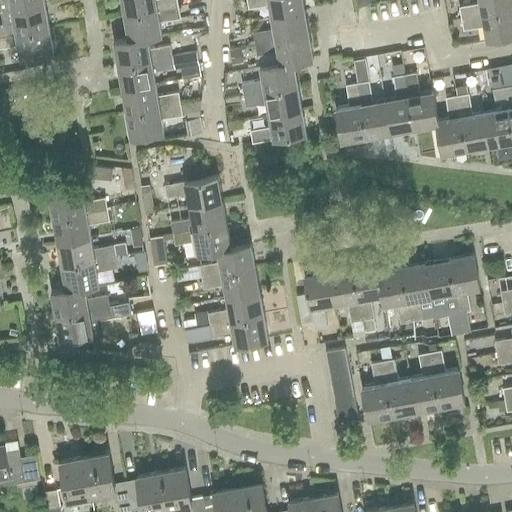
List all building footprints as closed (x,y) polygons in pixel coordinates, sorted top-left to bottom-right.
[(46,3),(45,0),(6,0),(8,10),(46,3)] [(122,0),(125,15),(179,5),(178,0),(122,0)] [(305,10),(303,0),(247,0),(249,7),(270,4),(272,16),(305,10)] [(511,8),(511,0),(480,0),(480,2),(460,6),(462,18),(511,8)] [(0,35),(50,27),(46,3),(8,10),(10,22),(0,23),(0,35)] [(181,17),(179,5),(125,15),(129,37),(129,38),(148,35),(148,36),(163,34),(160,21),(181,17)] [(511,33),(511,8),(462,18),(464,29),(485,25),(487,38),(511,33)] [(309,34),(305,10),(272,16),(274,28),(254,32),(256,43),(309,34)] [(54,51),(50,27),(0,35),(0,47),(19,44),(21,57),(54,51)] [(314,58),(309,34),(256,43),(258,55),(278,51),(280,62),(281,64),(294,61),(294,62),(314,58)] [(150,48),(148,36),(148,35),(129,38),(129,37),(114,40),(119,65),(173,55),(171,44),(150,48)] [(171,46),(173,55),(181,54),(180,44),(171,46)] [(241,47),(230,49),(233,65),(244,63),(241,47)] [(181,54),(173,55),(175,67),(199,63),(199,61),(197,51),(181,54)] [(175,67),(173,55),(119,65),(123,89),(156,83),(154,71),(175,67)] [(298,84),(294,62),(294,61),(281,64),(280,62),(261,66),(263,79),(242,83),(244,94),(298,84)] [(511,63),(504,65),(502,65),(505,86),(511,85),(511,63)] [(200,65),(182,68),(183,79),(202,76),(200,65)] [(490,67),(494,88),(505,86),(502,65),(500,66),(490,67)] [(404,67),(393,69),(394,76),(405,74),(404,67)] [(391,131),(385,98),(373,100),(368,72),(358,73),(359,82),(358,82),(367,136),(391,131)] [(439,119),(433,90),(420,92),(417,72),(405,74),(415,127),(437,123),(438,123),(438,120),(439,119)] [(405,74),(394,76),(397,96),(385,98),(391,131),(415,127),(405,74)] [(367,136),(358,82),(346,84),(350,104),(337,107),(343,140),(367,136)] [(158,95),(156,83),(123,89),(127,112),(181,103),(179,91),(158,95)] [(302,108),(298,84),(244,94),(246,105),(267,102),(269,114),(302,108)] [(511,140),(511,126),(505,86),(494,88),(497,109),(485,111),(491,144),(511,140)] [(491,144),(485,111),(473,113),(469,93),(458,95),(467,148),(491,144)] [(467,148),(458,95),(446,97),(450,117),(439,119),(438,120),(438,123),(437,123),(443,153),(467,148)] [(202,99),(181,103),(183,114),(191,113),(192,117),(201,116),(202,99)] [(162,118),(183,114),(181,103),(127,112),(131,136),(165,131),(162,118)] [(307,133),(302,108),(269,114),(271,126),(251,130),(253,142),(307,133)] [(95,165),(93,178),(113,180),(115,167),(95,165)] [(188,193),(190,205),(223,199),(219,174),(165,184),(167,197),(188,193)] [(108,208),(106,197),(85,200),(83,187),(49,193),(54,218),(108,208)] [(227,223),(223,199),(190,205),(192,217),(172,221),(174,232),(227,223)] [(91,235),(89,223),(110,219),(108,208),(54,218),(58,241),(91,235)] [(232,246),(231,245),(227,223),(174,232),(176,244),(196,240),(199,253),(218,250),(218,248),(232,246)] [(116,255),(114,244),(94,248),(91,235),(58,241),(62,265),(116,255)] [(167,260),(163,235),(150,237),(154,262),(167,260)] [(126,242),(114,244),(116,255),(128,253),(126,242)] [(251,242),(231,245),(232,246),(218,248),(218,250),(220,261),(200,265),(202,276),(256,266),(251,242)] [(139,273),(149,271),(145,250),(135,252),(139,273)] [(474,253),(450,258),(460,312),(471,309),(467,289),(480,287),(474,253)] [(98,270),(118,267),(116,255),(62,265),(67,288),(85,284),(85,286),(100,283),(98,270)] [(460,312),(450,258),(426,262),(432,295),(444,293),(448,314),(460,312)] [(379,271),(380,271),(378,261),(353,265),(363,319),(375,317),(371,296),(382,294),(383,294),(379,271)] [(420,297),(432,295),(426,262),(403,266),(412,320),(422,318),(424,318),(420,297)] [(363,319),(353,265),(330,269),(336,303),(348,300),(352,321),(363,319)] [(260,290),(256,266),(202,276),(204,288),(225,284),(227,296),(260,290)] [(403,266),(380,271),(379,271),(383,294),(382,294),(384,304),(397,302),(401,322),(412,320),(403,266)] [(336,303),(330,269),(305,274),(309,292),(297,295),(303,323),(314,321),(315,328),(327,325),(324,305),(336,303)] [(110,305),(108,294),(87,297),(85,286),(85,284),(67,288),(52,290),(56,315),(110,305)] [(511,288),(501,290),(503,301),(511,299),(511,288)] [(264,313),(260,290),(227,296),(229,308),(209,312),(211,323),(264,313)] [(102,332),(100,319),(132,313),(130,301),(110,305),(56,315),(61,339),(102,332)] [(473,330),(469,310),(460,312),(463,331),(473,330)] [(209,312),(195,314),(197,326),(211,323),(209,312)] [(460,312),(449,314),(452,333),(463,331),(460,312)] [(269,338),(264,313),(211,323),(213,335),(233,331),(236,344),(269,338)] [(424,327),(422,318),(412,320),(415,333),(421,332),(424,327)] [(198,326),(197,326),(186,328),(188,341),(201,339),(198,326)] [(511,348),(511,336),(495,340),(497,352),(511,348)] [(161,340),(141,338),(124,351),(163,355),(161,340)] [(348,358),(345,343),(325,347),(328,362),(348,358)] [(391,347),(381,348),(383,360),(393,358),(391,347)] [(511,348),(497,352),(499,363),(511,360),(511,348)] [(442,349),(431,351),(441,405),(465,401),(459,367),(446,370),(442,349)] [(441,405),(431,351),(419,354),(423,374),(411,376),(417,410),(441,405)] [(350,370),(348,358),(328,362),(330,374),(350,370)] [(417,410),(411,376),(399,379),(395,358),(393,358),(383,360),(393,414),(417,410)] [(393,414),(383,360),(372,362),(376,383),(363,385),(369,419),(393,414)] [(352,382),(350,370),(330,374),(332,385),(352,382)] [(354,394),(352,382),(332,385),(335,397),(354,394)] [(511,398),(511,385),(503,387),(505,399),(511,398)] [(357,405),(354,394),(335,397),(337,409),(357,405)] [(501,412),(507,410),(505,399),(499,401),(501,412)] [(359,417),(357,405),(337,409),(339,421),(359,417)] [(6,441),(0,441),(0,474),(2,474),(4,484),(41,478),(37,454),(21,456),(20,448),(7,450),(6,441)] [(120,511),(132,510),(127,480),(115,482),(109,452),(85,456),(92,495),(115,491),(118,511),(120,511)] [(92,495),(85,456),(61,460),(68,500),(92,495)] [(186,467),(162,471),(169,511),(205,511),(203,495),(191,497),(186,467)] [(162,511),(169,511),(162,471),(138,475),(138,478),(127,480),(132,510),(143,508),(144,511),(162,511)] [(215,493),(203,495),(205,511),(279,511),(280,511),(273,511),(267,511),(262,482),(214,490),(215,493)] [(341,511),(338,492),(314,496),(317,511),(341,511)] [(317,511),(314,496),(290,501),(292,509),(280,511),(279,511),(317,511)] [(415,511),(414,502),(390,506),(390,511),(415,511)]
